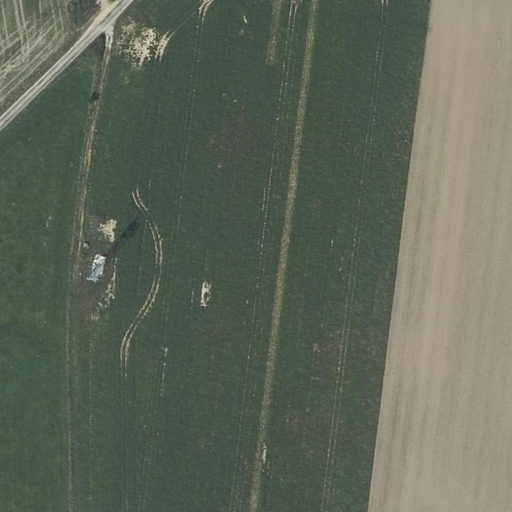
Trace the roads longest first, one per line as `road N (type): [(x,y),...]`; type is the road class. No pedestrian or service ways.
road 1 (track): [(113,8),(82,216),(73,511)]
road 2 (unclassified): [(0,122),(121,0)]
